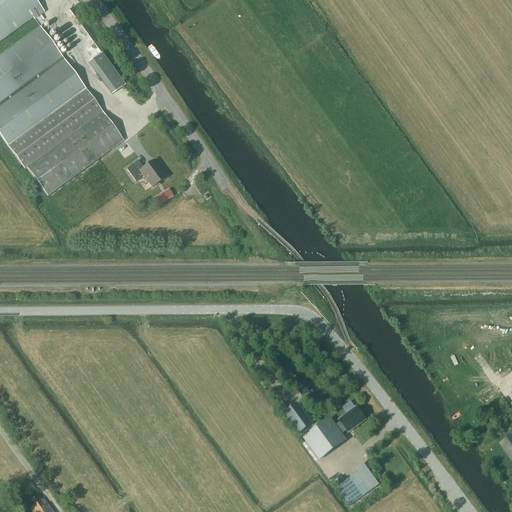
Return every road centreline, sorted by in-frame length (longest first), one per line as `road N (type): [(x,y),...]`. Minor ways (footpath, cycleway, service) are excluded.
road 1 (tertiary): [(471,511),(347,352),(306,313),(0,311)]
road 2 (unclassified): [(227,186),(93,0)]
